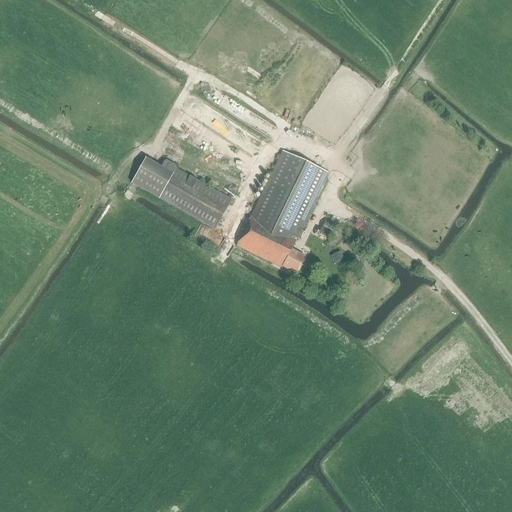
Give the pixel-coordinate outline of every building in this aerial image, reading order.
[(240,111),(243,106),(217,89),(211,99),(243,120),(246,115),(240,111)] [(281,151),(251,215),(250,215),(236,245),(281,267),(282,267),(291,271),(292,268),(296,270),(304,256),(291,249),(296,238),(298,239),(302,230),(300,229),(326,172),(281,151)] [(130,183),(214,230),(231,199),(175,168),(172,173),(144,157),(130,183)] [(330,238),(337,226),(325,220),(319,232),(330,238)] [(333,255),(337,262),(343,258),(339,251),(333,255)]
